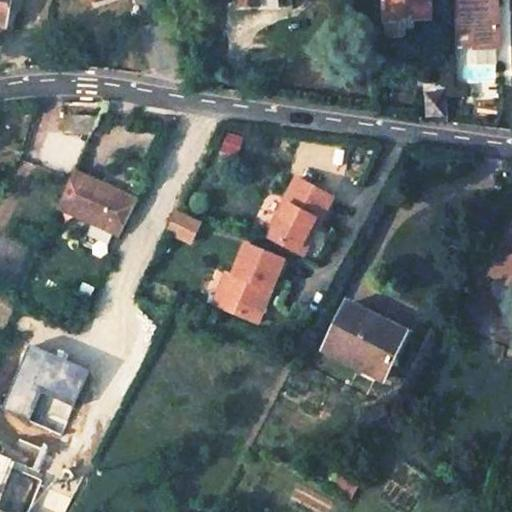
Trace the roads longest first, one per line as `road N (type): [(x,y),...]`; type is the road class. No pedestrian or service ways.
road 1 (tertiary): [(0,97),(74,86),(511,151)]
road 2 (unknown): [(180,101),(88,307),(94,358),(65,423)]
